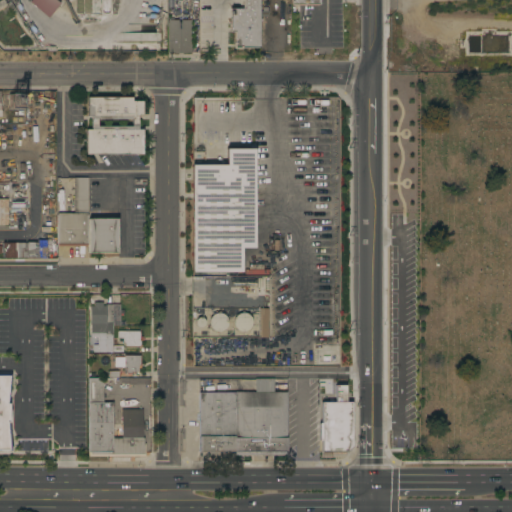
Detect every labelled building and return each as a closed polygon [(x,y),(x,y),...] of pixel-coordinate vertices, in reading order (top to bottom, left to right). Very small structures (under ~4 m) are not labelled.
[(56,0),(61,4),(48,18),(30,2),(31,0),(56,0)] [(261,0),(261,50),(234,50),(234,33),(232,33),(232,9),(244,9),(244,0),(261,0)] [(191,52),(168,52),(168,20),(179,20),(179,21),(181,21),(181,20),(192,20),(191,52)] [(132,98),(132,101),(143,101),(143,116),(138,116),(139,129),(143,129),(143,154),(87,155),(86,130),(91,130),(91,116),(88,116),(88,98),(132,98)] [(195,166),(193,272),(241,272),(242,248),(253,248),(253,150),(228,150),(229,166),(195,166)] [(58,213),(74,213),(74,178),(88,178),(88,219),(88,247),(57,246),(58,213)] [(0,198),(7,198),(8,225),(0,225),(0,198)] [(118,257),(101,257),(101,254),(88,254),(88,219),(118,219),(118,257)] [(37,243),(37,240),(47,240),(47,258),(26,258),(26,257),(3,258),(3,243),(37,243)] [(248,262),(263,262),(263,276),(248,276),(248,262)] [(120,304),(120,325),(113,326),(113,337),(112,337),(112,351),(99,351),(98,333),(90,333),(90,306),(94,306),(94,303),(103,302),(103,306),(105,306),(105,305),(120,304)] [(268,338),(260,338),(260,309),(268,309),(268,338)] [(228,325),(227,327),(226,328),(225,329),(224,330),(222,331),(221,332),(219,332),(217,332),(216,331),(214,331),(213,330),(212,329),(211,328),(210,326),(210,325),(209,323),(209,321),(210,320),(210,318),(211,317),(212,316),(214,315),(215,314),(217,313),(218,313),(220,313),(221,314),(223,314),(224,315),(225,316),(226,317),(227,319),(228,320),(228,322),(228,324),(228,325)] [(251,327),(251,328),(249,329),(248,330),(247,331),(245,332),(244,332),(242,332),(240,332),(239,331),(237,331),(236,330),(235,328),(234,327),(233,325),(233,324),(233,322),(233,320),(234,319),(235,317),(236,316),(237,315),(238,314),(240,313),(242,313),(243,313),(245,313),(247,314),(248,315),(249,316),(250,317),(251,319),(252,320),(252,322),(252,323),(252,325),(251,327)] [(196,332),(218,329),(217,318),(206,319),(206,318),(194,320),(196,332)] [(140,331),(140,346),(126,347),(125,341),(123,341),(123,338),(118,338),(118,332),(140,331)] [(141,355),(141,368),(139,368),(139,373),(131,373),(131,374),(125,374),(125,378),(109,378),(109,372),(119,372),(119,370),(124,370),(124,356),(141,355)] [(115,358),(124,358),(124,368),(115,368),(115,358)] [(0,450),(0,376),(11,376),(11,450),(0,450)] [(351,377),(353,447),(356,444),(357,449),(350,456),(322,456),(321,403),(319,403),(319,378),(351,377)] [(88,456),(88,378),(103,378),(103,402),(113,402),(113,439),(121,439),(121,409),(142,409),(142,438),(145,438),(145,456),(88,456)] [(287,392),(287,455),(235,456),(235,452),(200,452),(199,393),(287,392)]
